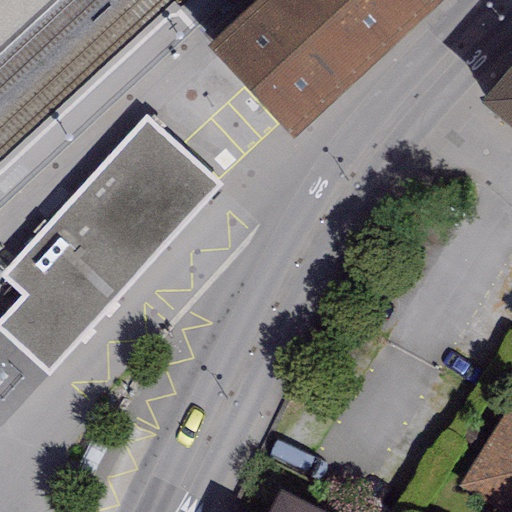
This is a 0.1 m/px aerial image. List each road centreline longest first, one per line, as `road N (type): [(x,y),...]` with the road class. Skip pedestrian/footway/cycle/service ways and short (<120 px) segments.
road 1 (residential): [(170,511),(281,291),(370,145),(417,93)]
road 2 (residential): [(417,93),(511,1)]
road 3 (residential): [(417,93),(511,171)]
